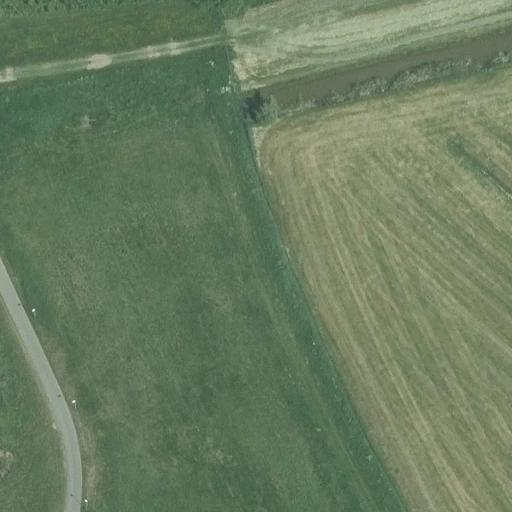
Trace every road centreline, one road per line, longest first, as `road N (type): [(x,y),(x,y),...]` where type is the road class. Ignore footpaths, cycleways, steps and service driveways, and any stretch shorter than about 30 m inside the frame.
road 1 (track): [(363,0),(0,75)]
road 2 (unclassified): [(0,275),(68,431),(72,511)]
